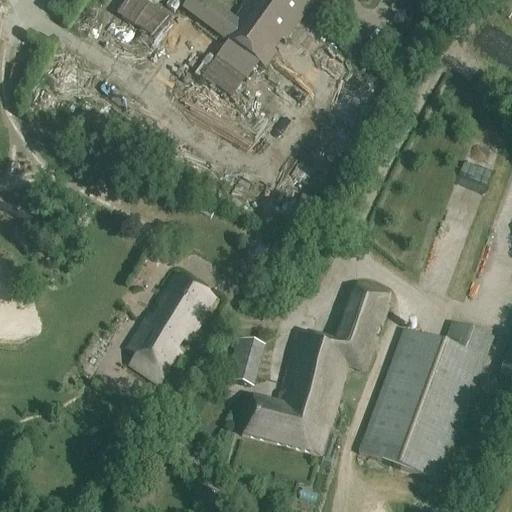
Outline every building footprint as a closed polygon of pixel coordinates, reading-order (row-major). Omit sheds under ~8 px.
[(122,12),(128,0),(114,0),(111,6),(122,12)] [(284,43),(315,0),(245,0),(239,9),(241,11),(234,21),(205,0),(187,0),(180,10),(220,39),(221,38),(265,70),(276,54),(272,51),(280,40),(284,43)] [(352,29),(341,43),(365,62),(376,47),(352,29)] [(167,63),(179,77),(207,53),(194,39),(167,63)] [(209,84),(223,60),(210,53),(197,77),(209,84)] [(258,86),(279,96),(284,86),(262,76),(258,86)] [(124,103),(130,92),(115,85),(110,96),(124,103)] [(288,122),(268,156),(284,165),(303,131),(288,122)] [(490,192),(503,148),(474,140),(461,184),(490,192)] [(307,167),(316,173),(326,158),(317,152),(307,167)] [(129,368),(161,388),(181,355),(176,351),(182,341),(188,344),(200,323),(199,323),(214,299),(176,276),(162,300),(161,299),(155,308),(162,312),(155,324),(148,319),(127,355),(134,359),(129,368)] [(337,343),(299,333),(278,405),(252,399),(242,437),(320,456),(327,429),(330,426),(347,365),(365,371),(387,305),(386,304),(390,292),(357,281),(337,343)] [(404,332),(358,454),(438,484),(493,340),(452,325),(444,347),(404,332)] [(511,343),(499,377),(511,382),(511,343)] [(249,388),(253,376),(230,369),(227,382),(249,388)] [(178,462),(187,444),(178,440),(169,458),(178,462)]
